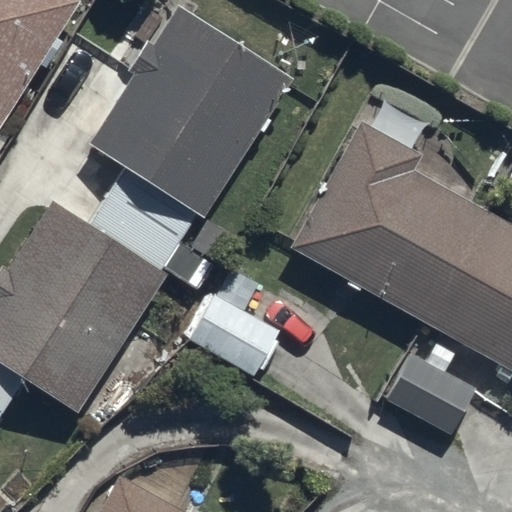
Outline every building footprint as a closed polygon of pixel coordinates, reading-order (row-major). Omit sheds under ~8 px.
[(0,0),(0,117),(34,66),(39,70),(57,41),(51,36),(74,1),(72,0),(0,0)] [(82,228),(48,205),(0,276),(0,406),(17,382),(69,417),(162,277),(155,273),(158,268),(194,292),(211,266),(207,264),(227,234),(200,216),(289,82),(174,6),(147,46),(141,42),(122,71),(128,75),(84,143),(122,168),(82,228)] [(353,121),(282,247),(511,375),(511,231),(407,172),(416,156),(353,121)] [(255,284),(225,269),(186,342),(250,375),(271,334),(274,336),(293,300),(257,281),(255,284)] [(403,352),(378,398),(449,435),(474,388),(443,371),(451,355),(431,344),(422,362),(403,352)] [(175,511),(114,477),(93,511),(175,511)]
